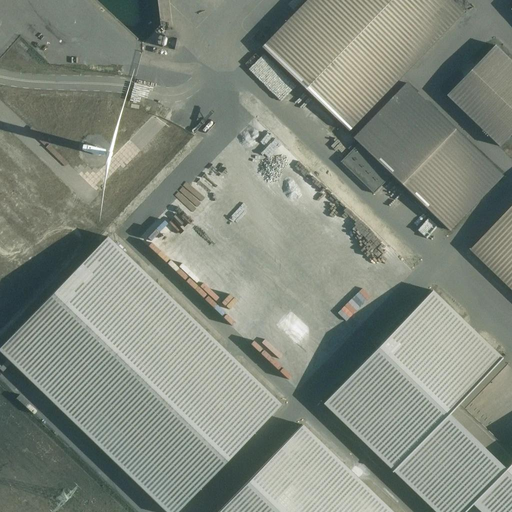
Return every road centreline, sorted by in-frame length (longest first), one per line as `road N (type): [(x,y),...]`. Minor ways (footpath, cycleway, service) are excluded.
road 1 (unknown): [(76,0),(149,61),(190,67),(220,59)]
road 2 (unclassified): [(0,76),(130,86)]
